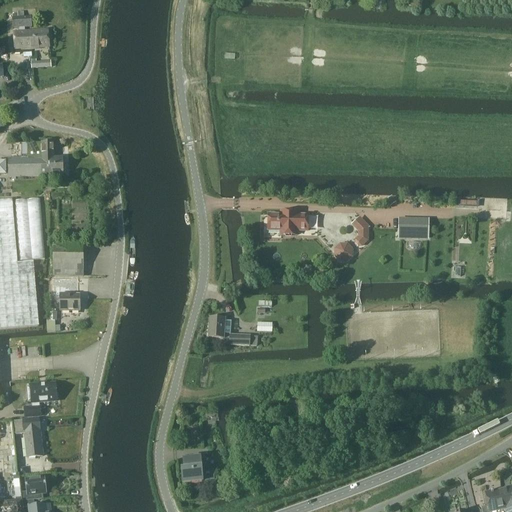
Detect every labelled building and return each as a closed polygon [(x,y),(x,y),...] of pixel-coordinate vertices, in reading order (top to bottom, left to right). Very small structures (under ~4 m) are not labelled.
[(15,50),(50,47),(49,30),(25,32),(24,28),(32,27),(31,17),(18,18),(18,14),(12,15),(13,29),(19,28),(19,32),(14,33),(15,50)] [(8,178),(63,176),(63,158),(54,158),(54,143),(28,143),(28,156),(24,156),(24,158),(8,159),(8,178)] [(18,263),(12,202),(12,200),(0,200),(0,329),(39,327),(34,262),(18,263)] [(308,231),(308,216),(296,216),(297,212),(281,212),(281,215),(268,215),(268,230),(281,230),(281,236),(296,236),(296,231),(308,231)] [(355,238),(362,246),(371,238),(366,233),(372,227),(361,215),(352,223),(361,233),(355,238)] [(430,238),(430,218),(400,217),(400,238),(430,238)] [(54,278),(78,277),(84,277),(83,243),(53,244),(54,278)] [(340,244),(339,258),(353,258),(354,244),(340,244)] [(80,312),(80,296),(78,296),(79,280),(68,280),(68,296),(60,296),(60,312),(80,312)] [(224,321),(224,319),(210,318),(209,338),(223,339),(223,334),(230,335),(231,322),(224,321)] [(257,324),(257,333),(272,334),(272,325),(257,324)] [(229,345),(249,347),(250,337),(230,335),(229,345)] [(56,399),(58,399),(57,394),(56,394),(55,384),(30,386),(32,403),(33,408),(24,409),(25,417),(41,416),(40,408),(39,408),(39,403),(57,401),(56,399)] [(43,457),(40,431),(39,419),(22,420),(23,421),(14,422),(15,435),(25,434),(27,458),(43,457)] [(183,460),(184,470),(181,471),(182,484),(202,482),(202,481),(214,480),(213,470),(202,471),(200,458),(183,460)] [(47,494),(45,478),(25,480),(26,492),(21,493),(22,501),(22,502),(41,500),(41,495),(47,494)] [(505,511),(511,511),(511,494),(511,488),(486,494),(489,511),(491,511),(505,509),(505,511)] [(23,511),(22,502),(8,503),(0,503),(0,511),(23,511)]
